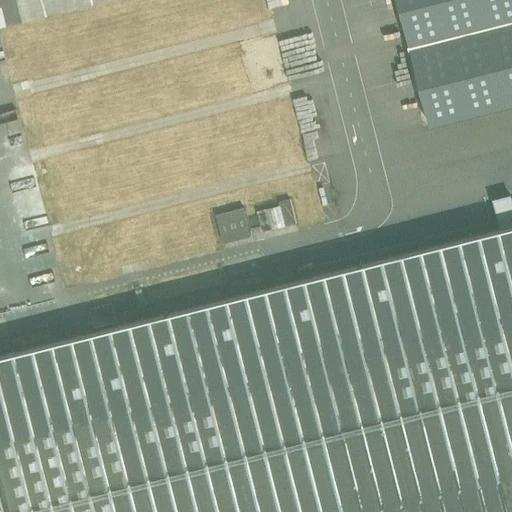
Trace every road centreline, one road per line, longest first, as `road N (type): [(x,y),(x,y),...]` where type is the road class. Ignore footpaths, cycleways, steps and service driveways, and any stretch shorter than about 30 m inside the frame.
road 1 (unknown): [(342,66),(0,164)]
road 2 (unknown): [(319,0),(0,86)]
